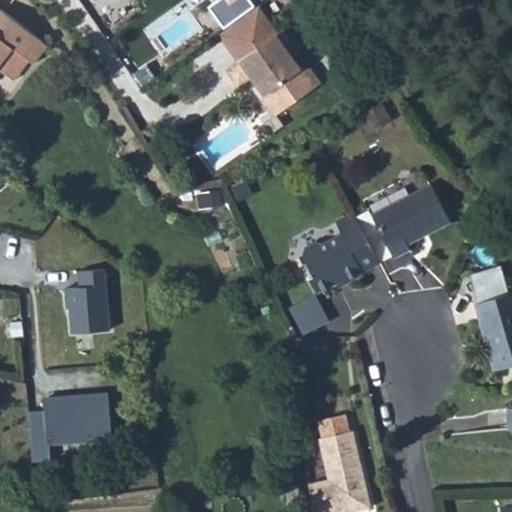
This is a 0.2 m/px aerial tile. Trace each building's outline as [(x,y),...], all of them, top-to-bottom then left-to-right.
[(216,0),(208,6),(224,27),(255,5),(251,0),(216,0)] [(221,35),(239,60),(240,61),(278,34),(259,8),(221,35)] [(0,68),(5,72),(20,52),(30,60),(34,63),(48,44),(3,10),(0,14),(0,68)] [(227,70),(238,85),(251,76),(258,85),(265,95),(261,98),(274,116),(321,82),(310,69),(301,67),(278,34),(240,61),(227,70)] [(20,52),(5,72),(15,80),(30,60),(20,52)] [(258,85),(254,87),(261,98),(265,95),(258,85)] [(383,104),(365,114),(373,128),(390,118),(383,104)] [(431,183),(372,215),(393,255),(394,258),(411,250),(408,245),(451,222),(431,183)] [(369,211),(356,217),(380,262),(393,255),(372,215),(369,211)] [(308,274),(318,292),(346,278),(347,282),(364,273),(363,270),(380,262),(356,217),(355,213),(336,222),(342,234),(323,243),(316,241),(306,247),(304,254),(312,272),(308,274)] [(467,272),(476,304),(505,295),(496,264),(467,272)] [(111,333),(107,270),(80,271),(81,290),(68,290),(71,335),(111,333)] [(476,304),(496,370),(511,365),(511,292),(505,295),(476,304)] [(109,396),(46,401),(50,448),(112,443),(109,396)] [(329,481),(310,485),(312,511),(328,511),(336,510),(336,511),(351,511),(371,507),(353,431),(320,439),(329,481)]
